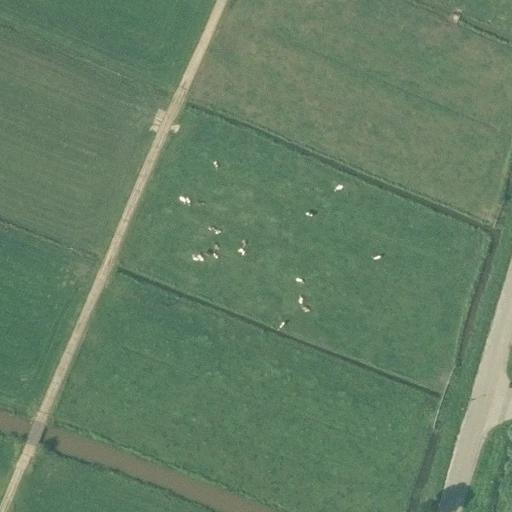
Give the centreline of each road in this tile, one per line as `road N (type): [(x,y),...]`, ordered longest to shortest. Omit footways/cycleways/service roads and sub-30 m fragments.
road 1 (track): [(2,511),(222,0)]
road 2 (tertiary): [(448,511),(511,294)]
